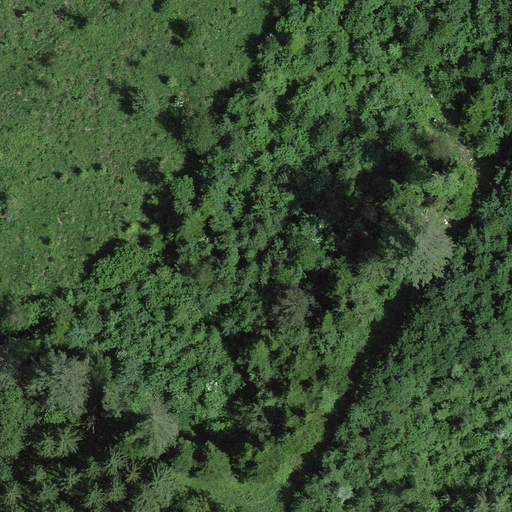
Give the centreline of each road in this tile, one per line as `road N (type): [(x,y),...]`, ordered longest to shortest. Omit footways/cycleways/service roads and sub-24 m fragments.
road 1 (track): [(268,511),(442,201),(511,115)]
road 2 (track): [(155,511),(183,477),(259,511)]
